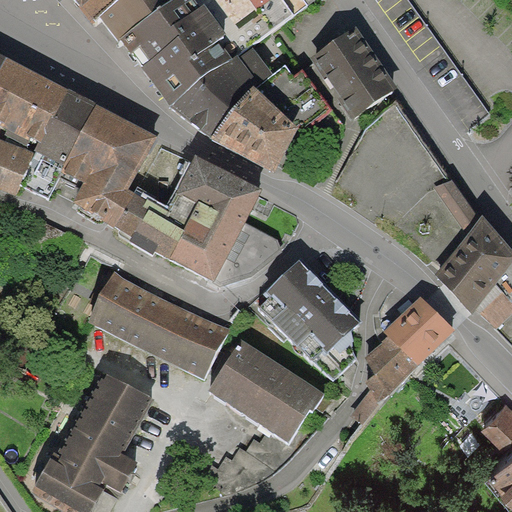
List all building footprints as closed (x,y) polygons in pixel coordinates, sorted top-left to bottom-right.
[(72,0),(97,27),(102,20),(127,0),(72,0)] [(127,0),(102,20),(119,44),(178,0),(127,0)] [(303,8),(297,0),(178,0),(119,44),(170,113),(201,85),(252,49),(303,8)] [(377,62),(355,31),(312,59),(354,120),(397,90),(377,62)] [(274,76),(252,49),(201,85),(170,113),(210,144),(274,76)] [(35,76),(7,61),(0,73),(0,130),(6,134),(35,76)] [(210,144),(274,177),(297,135),(331,113),(302,72),(293,78),(285,67),(274,76),(210,144)] [(70,94),(35,76),(6,134),(4,137),(28,148),(32,142),(41,146),(70,94)] [(455,96),(466,129),(489,122),(478,89),(455,96)] [(96,107),(70,94),(41,146),(36,155),(65,170),(96,107)] [(159,141),(96,107),(65,170),(54,194),(76,201),(73,207),(122,232),(139,199),(129,193),(159,141)] [(389,142),(384,142),(384,128),(369,127),(367,157),(388,158),(389,142)] [(0,138),(0,189),(14,196),(34,155),(0,138)] [(261,193),(196,160),(168,214),(173,217),(169,225),(187,235),(173,263),(214,284),(261,193)] [(468,236),(437,277),(496,328),(511,310),(511,253),(452,182),(435,188),(468,236)] [(385,219),(402,208),(389,189),(373,200),(385,219)] [(122,232),(134,239),(131,245),(155,258),(157,255),(173,263),(187,235),(169,225),(173,217),(168,214),(139,199),(122,232)] [(81,242),(46,226),(35,248),(70,264),(81,242)] [(361,322),(296,261),(258,302),(302,344),(312,333),(332,352),(361,322)] [(200,381),(223,332),(106,280),(84,329),(200,381)] [(420,306),(389,337),(393,341),(419,366),(449,335),(420,306)] [(393,341),(368,366),(394,391),(419,366),(393,341)] [(325,395),(243,342),(210,396),(267,434),(289,450),(309,421),(325,395)] [(149,402),(103,378),(57,465),(49,460),(29,498),(55,511),(88,511),(102,488),(121,498),(134,472),(117,463),(149,402)] [(486,383),(463,403),(477,420),(501,400),(486,383)] [(511,405),(508,401),(480,426),(499,448),(511,437),(511,405)] [(203,481),(226,497),(248,491),(281,472),(315,425),(309,421),(289,450),(267,434),(260,443),(255,440),(247,453),(242,449),(235,461),(228,457),(219,470),(213,466),(203,481)] [(511,445),(491,465),(495,470),(487,476),(511,509),(511,445)]
